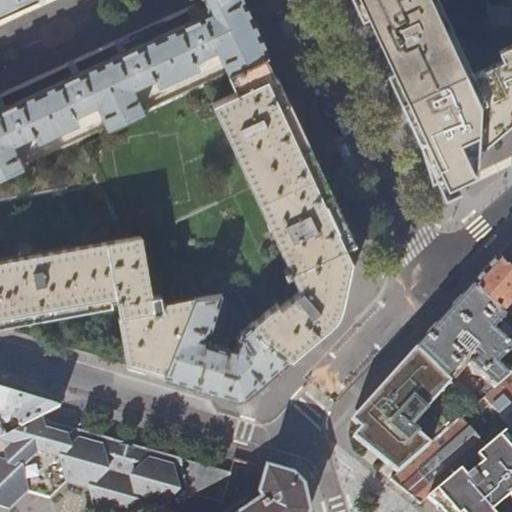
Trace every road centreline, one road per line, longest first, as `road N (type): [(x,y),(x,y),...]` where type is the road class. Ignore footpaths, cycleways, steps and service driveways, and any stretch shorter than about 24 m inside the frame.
road 1 (residential): [(428,283),(297,0)]
road 2 (residential): [(428,283),(317,399)]
